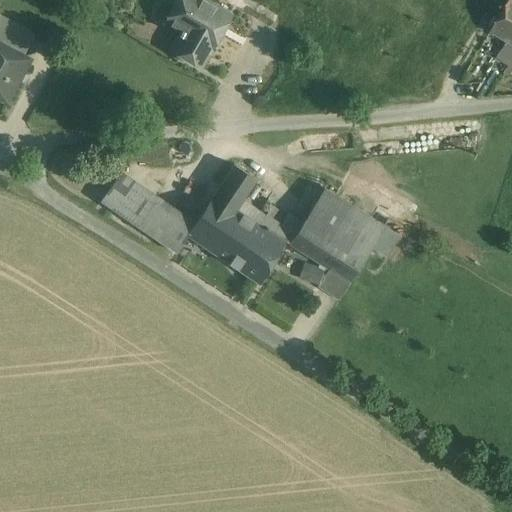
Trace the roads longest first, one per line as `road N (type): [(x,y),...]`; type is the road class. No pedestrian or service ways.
road 1 (unclassified): [(0,158),(511,495)]
road 2 (unclassified): [(0,152),(511,102)]
